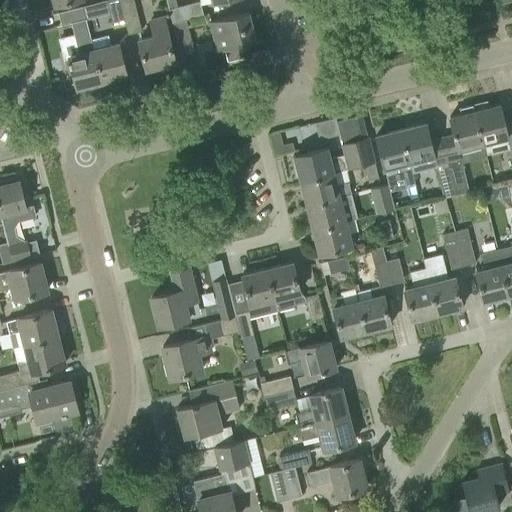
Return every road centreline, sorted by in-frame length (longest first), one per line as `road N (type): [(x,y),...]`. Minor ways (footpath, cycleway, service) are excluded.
road 1 (residential): [(101,278),(276,232),(255,117)]
road 2 (residential): [(511,327),(365,362),(398,503)]
road 3 (unclassified): [(304,104),(511,51)]
road 4 (residential): [(398,503),(511,338)]
road 5 (unclassified): [(83,156),(255,117)]
road 6 (unclassified): [(116,429),(123,369),(101,278)]
road 7 (unclassified): [(101,278),(82,196),(83,156)]
